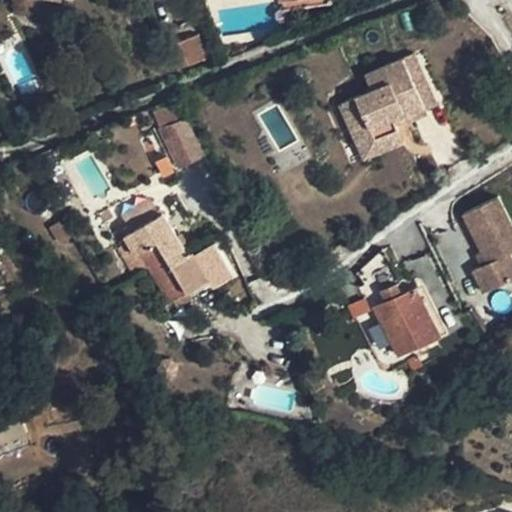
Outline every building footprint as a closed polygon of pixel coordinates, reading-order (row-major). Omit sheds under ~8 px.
[(321,0),(281,0),(283,9),(322,3),(321,0)] [(180,67),(209,56),(200,32),(171,43),(180,67)] [(404,56),(427,108),(439,103),(416,51),(404,56)] [(427,108),(404,56),(366,74),(372,88),(340,103),(351,127),(368,120),(376,137),(399,127),(396,122),(394,116),(406,111),(409,116),(427,108)] [(394,116),(396,122),(409,116),(406,111),(394,116)] [(207,153),(188,118),(164,131),(183,166),(207,153)] [(365,158),(382,151),(376,137),(368,120),(351,127),(365,158)] [(376,137),(382,151),(405,141),(399,127),(376,137)] [(511,219),(499,192),(464,209),(488,259),(472,267),(483,290),(511,275),(511,253),(510,249),(511,247),(511,219)] [(128,226),(159,207),(152,196),(122,215),(128,226)] [(151,265),(166,289),(172,300),(210,278),(194,250),(189,253),(161,206),(159,207),(128,226),(122,230),(136,253),(142,250),(151,265)] [(73,235),(62,218),(50,226),(61,242),(73,235)] [(142,250),(136,253),(145,268),(147,267),(151,265),(142,250)] [(166,289),(151,265),(147,267),(161,291),(166,289)] [(399,354),(442,334),(418,286),(375,306),(399,354)] [(162,307),(169,302),(161,291),(155,296),(162,307)] [(468,370),(479,384),(490,374),(479,360),(468,370)] [(0,407),(0,441),(28,431),(17,401),(0,407)]
